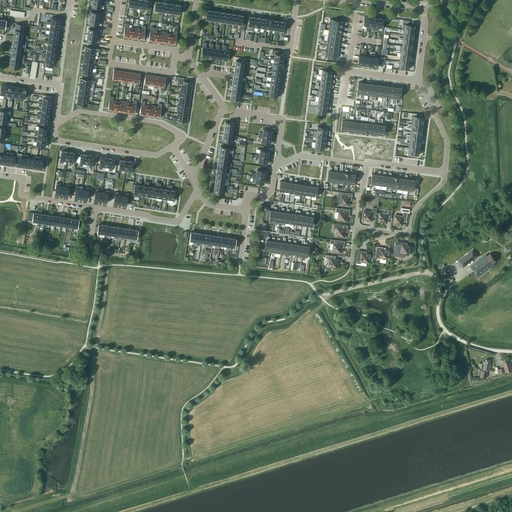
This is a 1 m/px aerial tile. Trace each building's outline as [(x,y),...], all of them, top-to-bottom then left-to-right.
[(141,8),(140,11),(143,12),(144,9),(147,9),(149,0),(147,0),(142,0),(141,8)] [(162,2),(160,14),(163,15),(164,12),(167,12),(169,3),(162,2)] [(175,4),(173,16),(176,17),(176,14),(180,14),(181,5),(175,4)] [(277,10),(290,12),(291,6),(279,4),(277,10)] [(207,10),(206,19),(210,20),(210,24),(212,24),(213,20),(214,11),(207,10)] [(91,11),(90,18),(102,20),(103,17),(100,16),(100,13),(91,11)] [(238,15),(236,24),(240,24),(239,30),(244,31),(246,23),(243,22),(244,15),(238,15)] [(248,26),(248,30),(254,31),(254,27),(256,17),(249,16),(248,26)] [(370,26),(371,17),(365,16),(363,28),(366,29),(366,26),(370,26)] [(16,23),(14,36),(23,37),(23,38),(27,39),(27,36),(23,35),(24,31),(23,31),(24,24),(16,23)] [(126,23),(123,37),(130,38),(132,28),(128,27),(129,23),(126,23)] [(138,29),(137,39),(144,40),(146,26),(142,25),(142,29),(138,29)] [(132,28),(130,38),(137,39),(138,29),(139,28),(135,27),(135,28),(132,28)] [(151,27),(149,41),(155,42),(157,32),(153,31),(154,27),(151,27)] [(88,28),(88,35),(100,37),(100,34),(97,33),(98,30),(88,28)] [(170,34),(169,44),(175,45),(178,31),(174,30),(174,34),(170,34)] [(157,32),(155,42),(162,43),(164,31),(161,31),(160,32),(157,32)] [(164,31),(162,43),(169,44),(170,34),(167,33),(167,32),(164,31)] [(14,36),(13,42),(22,44),(26,45),(26,42),(22,41),(23,38),(23,37),(14,36)] [(13,42),(12,49),(21,50),(25,51),(29,51),(30,49),(25,48),(26,45),(22,44),(13,42)] [(203,47),(201,57),(208,58),(209,48),(206,48),(207,43),(203,42),(203,47)] [(209,48),(208,58),(214,59),(216,49),(213,49),(213,43),(210,43),(209,48)] [(216,49),(214,59),(221,60),(222,50),(219,50),(220,44),(217,44),(216,49)] [(222,50),(221,60),(228,61),(229,51),(226,50),(226,45),(223,45),(222,50)] [(86,47),(85,53),(95,55),(95,52),(100,52),(100,49),(86,47)] [(12,49),(11,55),(20,56),(20,57),(24,57),(25,54),(21,54),(21,50),(12,49)] [(270,57),(270,59),(274,60),(283,61),(284,59),(284,55),(279,54),(279,51),(273,50),(272,53),(275,53),(274,57),(270,57)] [(85,53),(84,60),(95,62),(96,59),(94,59),(95,55),(85,53)] [(358,55),(357,64),(364,65),(365,53),(363,53),(362,56),(358,55)] [(365,56),(364,65),(371,66),(372,54),(369,54),(369,57),(365,56)] [(11,55),(10,61),(19,62),(19,63),(23,63),(24,61),(24,57),(20,57),(20,56),(11,55)] [(42,55),(42,57),(46,58),(45,62),(44,66),(45,66),(45,69),(52,70),(52,67),(53,67),(54,63),(55,57),(46,55),(46,56),(42,55)] [(84,60),(83,67),(93,68),(93,65),(95,65),(95,62),(84,60)] [(236,60),(235,67),(244,68),(247,69),(247,66),(244,65),(245,62),(236,60)] [(10,61),(10,68),(18,69),(22,70),(23,67),(19,66),(19,63),(19,62),(10,61)] [(83,67),(82,73),(96,76),(97,72),(92,72),(93,68),(83,67)] [(114,70),(112,84),(115,85),(116,80),(119,81),(121,71),(114,70)] [(121,71),(119,81),(123,81),(123,83),(126,83),(127,72),(121,71)] [(127,72),(126,83),(129,84),(129,82),(132,83),(134,73),(127,72)] [(134,73),(132,83),(136,83),(135,87),(139,88),(141,74),(134,73)] [(146,74),(144,89),(147,89),(148,85),(151,86),(153,75),(146,74)] [(153,75),(151,86),(155,86),(154,87),(158,88),(158,87),(159,76),(153,75)] [(159,76),(158,87),(161,87),(161,91),(164,92),(166,77),(159,76)] [(81,78),(80,85),(90,87),(91,83),(95,84),(95,81),(81,78)] [(233,79),(232,85),(244,87),(245,84),(242,84),(242,81),(233,79)] [(178,80),(178,84),(182,84),(181,87),(192,89),(193,82),(182,81),(178,80)] [(80,85),(79,92),(91,94),(91,91),(90,90),(90,87),(80,85)] [(179,91),(179,94),(191,96),(192,89),(181,87),(181,91),(179,91)] [(20,88),(18,101),(19,101),(21,101),(22,97),(26,98),(27,89),(20,88)] [(231,91),(230,98),(239,100),(240,96),(243,96),(243,93),(240,93),(231,91)] [(79,92),(78,98),(88,100),(89,96),(90,97),(91,94),(79,92)] [(179,94),(179,97),(180,97),(179,101),(190,102),(191,96),(179,94)] [(110,96),(108,110),(115,111),(116,101),(113,101),(114,96),(110,96)] [(78,98),(77,105),(91,107),(92,104),(88,103),(88,100),(78,98)] [(130,103),(128,113),(135,114),(137,100),(134,99),(133,103),(130,103)] [(116,101),(115,111),(121,112),(123,101),(120,100),(120,102),(116,101)] [(123,101),(121,112),(128,113),(130,103),(126,102),(126,101),(123,101)] [(142,101),(140,115),(147,116),(148,106),(145,105),(145,101),(142,101)] [(177,104),(177,107),(189,109),(189,108),(190,102),(179,101),(179,104),(177,104)] [(155,107),(153,117),(160,118),(162,104),(159,103),(158,107),(155,107)] [(148,106),(147,116),(153,117),(155,107),(155,105),(152,105),(152,106),(148,106)] [(177,107),(177,110),(178,110),(177,114),(188,116),(189,109),(177,107)] [(0,109),(0,116),(11,117),(11,115),(8,115),(9,111),(0,109)] [(173,117),(172,120),(187,122),(188,116),(177,114),(177,117),(173,117)] [(226,121),(224,128),(233,129),(237,130),(237,127),(234,127),(234,123),(226,121)] [(0,125),(0,132),(8,134),(9,131),(6,130),(6,127),(0,125)] [(224,128),(223,134),(232,136),(235,136),(236,133),(233,133),(233,129),(224,128)] [(259,135),(259,138),(262,138),(261,142),(270,143),(271,137),(259,135)] [(60,160),(60,163),(63,163),(63,160),(67,161),(68,152),(62,151),(60,160)] [(80,163),(79,166),(82,166),(83,163),(86,164),(88,155),(81,154),(80,163)] [(86,164),(86,169),(89,169),(89,167),(92,168),(93,165),(94,156),(88,155),(86,164)] [(256,155),(256,158),(259,158),(258,162),(267,164),(268,157),(256,155)] [(99,166),(99,169),(102,169),(102,166),(106,167),(107,158),(101,157),(99,166)] [(119,169),(119,171),(122,172),(122,169),(125,170),(127,161),(120,160),(119,169)] [(253,175),(252,178),(255,178),(255,182),(264,184),(265,177),(256,176),(253,175)] [(133,196),(133,199),(139,200),(139,197),(139,195),(141,185),(142,181),(139,180),(138,185),(135,184),(133,194),(134,194),(133,196)] [(63,187),(61,196),(68,197),(69,188),(70,185),(67,184),(66,187),(63,187)] [(215,185),(214,192),(223,194),(224,189),(229,190),(229,188),(228,188),(224,187),(215,185)] [(82,190),(81,199),(88,200),(89,191),(89,188),(86,187),(86,190),(82,190)] [(102,193),(101,202),(107,203),(109,194),(108,194),(109,191),(106,190),(105,193),(102,193)] [(351,198),(352,194),(339,192),(339,196),(341,196),(341,198),(340,198),(340,202),(340,205),(349,206),(350,197),(351,198)] [(122,196),(120,205),(127,206),(127,205),(128,197),(128,194),(125,193),(125,196),(122,196)] [(338,218),(338,220),(346,221),(347,213),(349,213),(349,210),(350,210),(336,208),(336,212),(339,212),(338,214),(337,218),(338,218)] [(364,211),(362,220),(365,220),(365,221),(368,221),(371,221),(372,215),(375,215),(376,208),(372,208),(372,212),(364,211)] [(380,223),(384,223),(386,223),(387,217),(391,218),(392,211),(388,210),(387,215),(379,213),(378,222),(380,222),(380,223)] [(19,225),(29,227),(31,213),(21,212),(19,225)] [(396,224),(395,225),(399,226),(399,225),(402,225),(403,219),(406,220),(407,213),(403,212),(403,217),(394,216),(393,224),(396,224)] [(336,236),(344,237),(345,229),(347,229),(347,226),(348,226),(348,225),(334,224),(334,228),(337,228),(336,230),(335,234),(336,234),(336,236)] [(280,232),(289,234),(290,228),(285,227),(285,226),(281,226),(280,232)] [(332,252),(341,253),(342,245),(343,245),(344,241),(331,239),(331,240),(331,243),(333,243),(333,246),(332,245),(332,249),(332,252)] [(395,243),(393,255),(405,257),(405,254),(408,254),(409,253),(412,254),(413,247),(410,246),(410,245),(403,245),(404,243),(398,242),(398,244),(395,243)] [(381,259),(385,259),(387,259),(388,250),(380,249),(380,248),(376,247),(375,255),(379,256),(379,258),(381,258),(381,259)] [(357,259),(356,263),(360,263),(361,262),(362,262),(366,263),(366,262),(368,263),(369,254),(366,254),(364,254),(362,253),(362,251),(358,251),(357,259)] [(471,252),(464,257),(468,263),(475,258),(471,252)] [(480,259),(471,267),(474,271),(477,269),(481,275),(494,265),(493,264),(497,261),(491,253),(487,256),(481,260),(480,259)] [(330,259),(329,267),(331,268),(335,269),(335,268),(337,268),(338,260),(333,259),(333,256),(326,255),(326,258),(330,259)] [(481,367),(482,367),(480,377),(486,378),(488,370),(490,371),(492,363),(490,363),(490,361),(486,360),(486,362),(484,362),(483,364),(482,363),(481,367)] [(511,361),(511,362),(510,360),(503,362),(506,372),(511,370),(511,361)]
